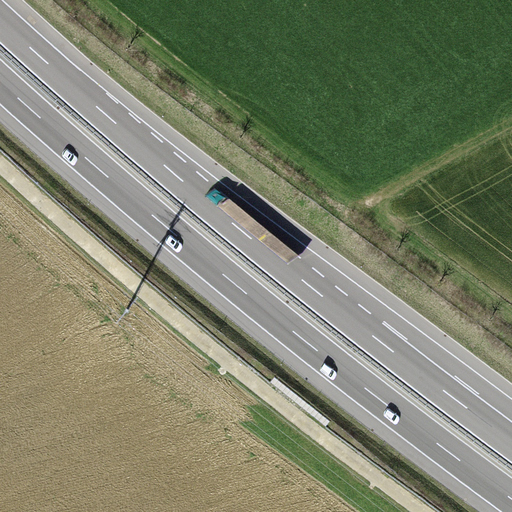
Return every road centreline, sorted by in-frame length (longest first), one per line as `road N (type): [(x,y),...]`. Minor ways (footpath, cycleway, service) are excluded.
road 1 (motorway): [(511,442),(267,252),(0,18)]
road 2 (motorway): [(0,80),(230,281),(511,498)]
road 3 (track): [(419,511),(112,266),(0,161)]
road 4 (track): [(511,122),(381,195)]
